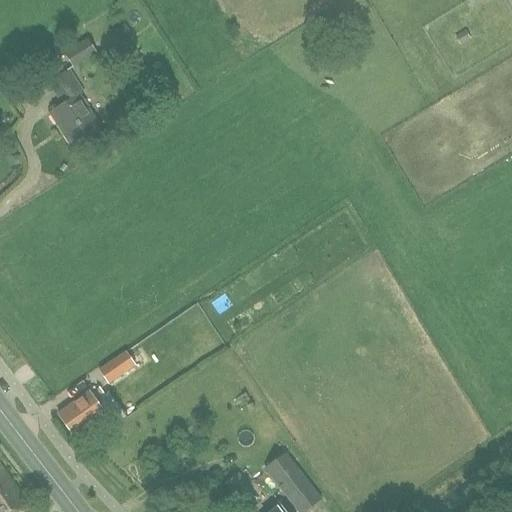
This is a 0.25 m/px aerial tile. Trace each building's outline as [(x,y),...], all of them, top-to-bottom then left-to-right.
[(144,31),(157,58),(172,51),(159,24),(144,31)] [(74,69),(97,54),(87,39),(64,54),(74,69)] [(48,83),(62,105),(49,114),(57,126),(59,125),(73,147),(100,130),(79,96),(83,94),(68,70),(48,83)] [(0,130),(1,132),(18,120),(0,96),(0,130)] [(109,384),(135,365),(126,352),(99,370),(109,384)] [(101,389),(93,395),(90,391),(58,414),(75,437),(107,415),(98,403),(107,397),(101,389)] [(298,511),(305,511),(321,499),(286,453),(265,468),(298,511)] [(0,511),(14,511),(28,503),(0,461),(0,511)]
